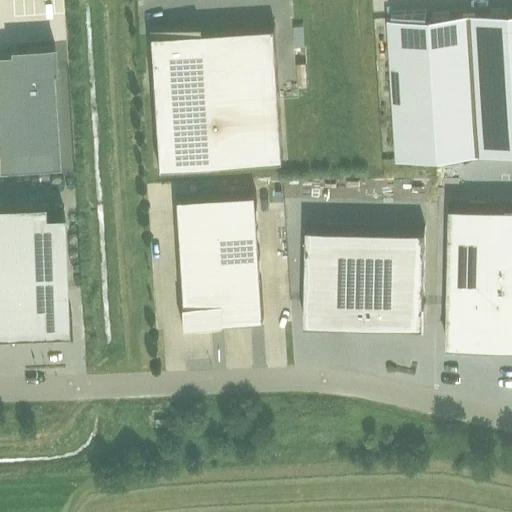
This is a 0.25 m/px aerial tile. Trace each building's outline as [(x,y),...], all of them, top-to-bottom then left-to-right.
[(391,17),(390,17),(399,156),(511,149),(511,9),(427,14),(427,10),(394,12),(393,11),(391,11),(391,17)] [(198,23),(149,26),(157,165),(283,157),(275,24),(199,29),(198,23)] [(54,47),(0,49),(0,171),(41,169),(40,165),(61,164),(54,47)] [(224,320),(224,319),(264,317),(256,190),(175,195),(182,301),(181,301),(182,323),(224,320)] [(511,203),(450,202),(447,342),(511,343),(511,203)] [(0,209),(0,330),(28,329),(28,330),(40,329),(69,327),(64,208),(45,208),(0,209)] [(307,224),(305,321),(424,323),(426,226),(307,224)]
